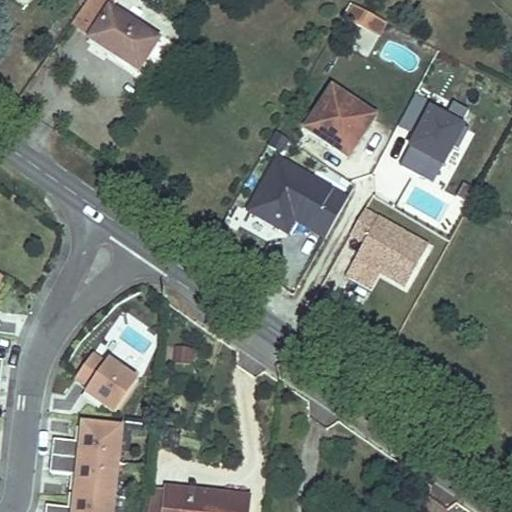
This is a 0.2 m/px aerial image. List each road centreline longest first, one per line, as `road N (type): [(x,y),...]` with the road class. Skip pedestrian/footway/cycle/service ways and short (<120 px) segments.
road 1 (secondary): [(511,480),(134,219)]
road 2 (residential): [(14,511),(40,359),(134,219)]
road 3 (secondary): [(134,219),(0,128)]
